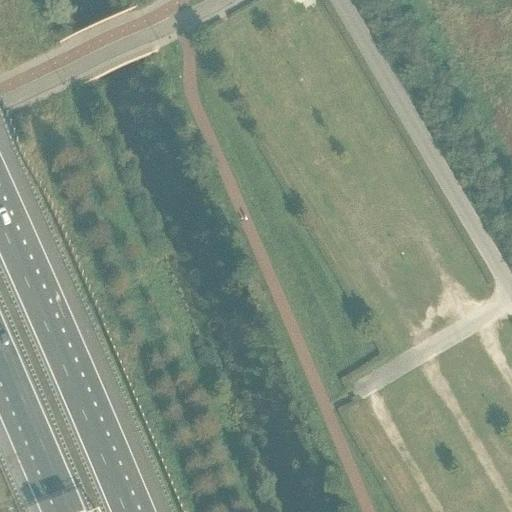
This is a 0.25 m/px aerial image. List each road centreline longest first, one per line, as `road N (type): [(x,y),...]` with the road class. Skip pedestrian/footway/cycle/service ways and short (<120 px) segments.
road 1 (motorway): [(125,511),(0,219)]
road 2 (motorway): [(0,352),(70,511)]
